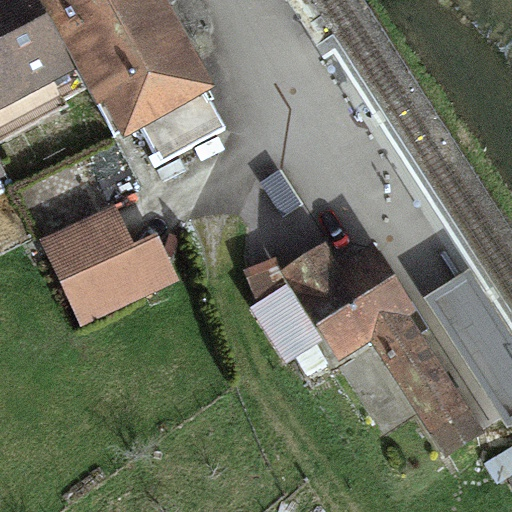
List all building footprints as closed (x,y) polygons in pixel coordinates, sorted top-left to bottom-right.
[(0,0),(0,114),(65,84),(25,0),(0,0)] [(166,0),(49,0),(129,139),(217,89),(166,0)] [(286,167),(251,185),(285,250),(321,231),(286,167)] [(58,203),(26,218),(35,237),(67,222),(58,203)] [(117,226),(54,255),(83,319),(146,291),(117,226)] [(480,426),(373,251),(342,270),(328,247),(286,272),(278,260),(247,279),(289,348),(328,325),(342,347),(374,328),(446,447),(480,426)] [(511,349),(465,275),(425,299),(506,429),(511,425),(511,349)]
